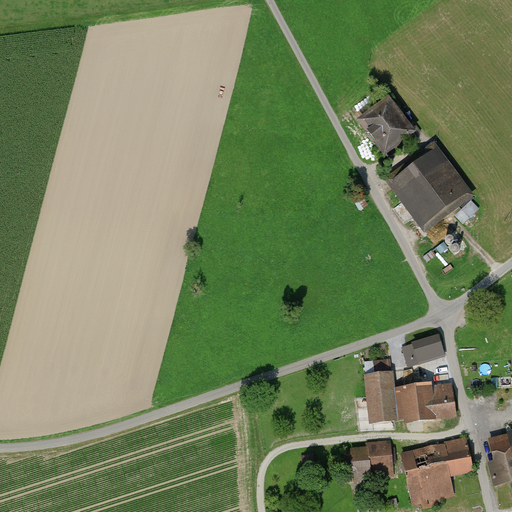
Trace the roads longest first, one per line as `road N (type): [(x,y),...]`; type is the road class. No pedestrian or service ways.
road 1 (unclassified): [(0,450),(122,429),(443,317),(511,267)]
road 2 (track): [(271,0),(443,317)]
road 3 (track): [(265,511),(267,468),(281,450),(511,425)]
road 4 (track): [(492,511),(443,317)]
